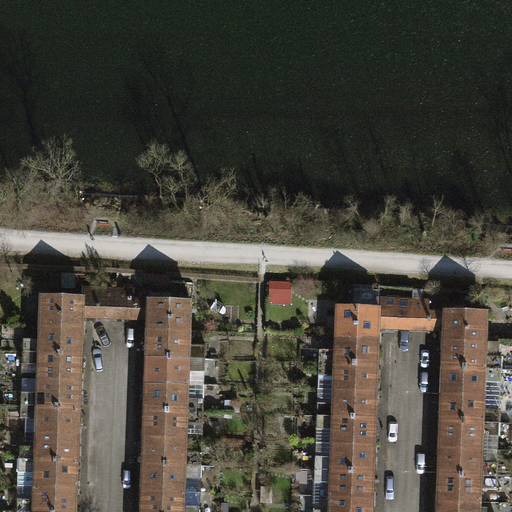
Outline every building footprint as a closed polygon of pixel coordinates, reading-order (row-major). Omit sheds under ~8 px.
[(265,302),(287,304),(288,284),(266,283),(265,302)] [(35,326),(78,327),(79,317),(94,318),(95,288),(78,287),(78,297),(36,295),(35,326)] [(111,318),(112,288),(95,288),(94,318),(111,318)] [(143,330),(186,331),(187,300),(128,298),(128,289),(112,288),(111,318),(143,319),(143,330)] [(407,329),(408,299),(391,299),(391,310),(390,328),(407,329)] [(424,330),(425,311),(425,300),(408,299),(407,329),(424,330)] [(331,337),(374,338),(375,328),(390,328),(391,310),(375,309),(375,307),(333,306),(331,337)] [(439,330),(439,340),(482,341),(483,311),(440,310),(440,311),(425,311),(424,330),(439,330)] [(34,353),(77,354),(78,327),(35,326),(35,340),(19,339),(18,352),(34,353)] [(186,331),(143,330),(142,356),(185,358),(201,358),(201,345),(185,345),(186,331)] [(330,364),(373,365),(374,338),(331,337),(331,350),(316,349),(315,363),(330,364)] [(439,340),(438,367),(481,368),(497,369),(497,356),(481,356),(482,341),(439,340)] [(33,379),(76,381),(77,354),(34,353),(18,352),(18,365),(34,365),(33,379)] [(185,358),(142,356),(141,383),(184,385),(184,371),(200,371),(201,358),(185,358)] [(329,390),(372,392),(373,365),(330,364),(315,363),(314,390),(329,390)] [(438,367),(437,394),(480,395),(496,396),(497,369),(481,368),(438,367)] [(33,406),(75,407),(76,381),(33,379),(33,392),(17,392),(17,405),(33,406)] [(184,385),(141,383),(140,410),(183,411),(199,412),(200,385),(184,385)] [(329,417),(371,419),(372,392),(329,390),(329,403),(313,403),(313,416),(329,417)] [(437,394),(436,420),(479,422),(495,422),(496,396),(480,395),(437,394)] [(32,433),(74,434),(75,407),(33,406),(17,405),(16,418),(32,418),(32,433)] [(183,411),(140,410),(139,437),(182,438),(198,439),(199,412),(183,411)] [(328,444),(370,445),(371,419),(329,417),(313,416),(312,429),(328,429),(328,444)] [(436,420),(435,447),(478,449),(494,449),(495,422),(479,422),(436,420)] [(31,459),(74,461),(74,434),(32,433),(31,446),(15,445),(15,459),(31,459)] [(182,438),(139,437),(138,464),(181,465),(197,466),(197,452),(181,452),(182,438)] [(327,470),(369,472),(370,445),(328,444),(327,456),(311,456),(311,470),(327,470)] [(435,447),(434,474),(477,476),(493,476),(493,463),(477,462),(478,449),(435,447)] [(30,486),(73,488),(74,461),(31,459),(15,459),(14,486),(30,486)] [(181,465),(138,464),(137,490),(180,492),(196,492),(197,466),(181,465)] [(326,497),(368,499),(369,472),(327,470),(311,470),(311,482),(326,483),(326,497)] [(434,474),(433,501),(476,502),(476,489),(492,489),(493,476),(477,476),(434,474)] [(71,511),(73,488),(30,486),(29,499),(13,499),(12,511),(71,511)] [(180,492),(137,490),(136,511),(195,511),(196,492),(180,492)] [(309,511),(367,511),(368,499),(326,497),(325,510),(310,510),(309,511)] [(433,501),(432,511),(475,511),(476,502),(433,501)]
